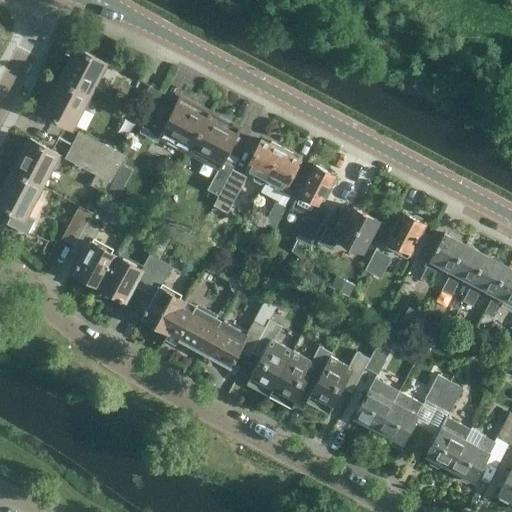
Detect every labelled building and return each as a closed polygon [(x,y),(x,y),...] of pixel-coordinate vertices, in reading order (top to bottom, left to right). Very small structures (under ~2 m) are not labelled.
[(76,47),(59,79),(88,95),(105,61),(76,47)] [(88,95),(59,79),(42,113),(71,127),(88,95)] [(148,85),(131,118),(143,124),(159,96),(162,92),(148,85)] [(143,124),(137,134),(154,144),(160,133),(192,150),(210,115),(178,98),(175,105),(159,96),(143,124)] [(231,169),(233,166),(223,160),(238,130),(210,115),(192,150),(219,164),(206,188),(218,194),(231,169)] [(71,144),(117,168),(124,155),(78,131),(71,144)] [(29,137),(12,171),(40,185),(58,152),(29,137)] [(260,139),(244,171),(243,172),(252,177),(252,178),(252,182),(259,185),(263,184),(265,180),(281,147),(270,141),(269,144),(262,140),(260,139)] [(71,144),(64,158),(110,182),(117,168),(71,144)] [(292,153),(281,147),(265,180),(275,185),(274,187),(274,189),(290,198),(297,184),(291,180),(301,161),(299,160),(290,155),(292,153)] [(297,194),(310,201),(304,212),(314,217),(335,176),(313,164),(297,194)] [(213,205),(227,212),(245,176),(231,169),(218,194),(213,205)] [(40,185),(12,171),(0,193),(0,206),(12,213),(6,223),(26,234),(34,219),(25,215),(40,185)] [(61,238),(73,245),(87,220),(92,212),(78,205),(61,238)] [(337,241),(364,255),(382,221),(351,205),(348,212),(342,209),(330,232),(325,229),(316,245),(331,253),(337,241)] [(385,244),(407,256),(424,223),(420,221),(420,218),(414,215),(410,216),(403,212),(400,218),(398,217),(390,233),(391,233),(385,244)] [(72,272),(98,286),(116,254),(91,241),(99,227),(87,220),(73,245),(70,251),(80,257),(72,272)] [(430,259),(451,270),(466,244),(444,232),(430,259)] [(451,270),(472,281),(486,255),(466,244),(451,270)] [(367,269),(381,276),(391,258),(376,250),(367,269)] [(133,285),(143,291),(160,260),(149,254),(141,268),(116,254),(98,286),(125,300),(133,285)] [(472,281),(494,293),(508,266),(486,255),(472,281)] [(140,317),(168,333),(186,301),(159,287),(171,266),(160,260),(143,291),(152,296),(140,317)] [(421,280),(430,285),(437,271),(428,266),(421,280)] [(511,267),(508,266),(494,293),(511,302),(511,267)] [(443,291),(452,296),(459,283),(450,278),(443,291)] [(189,297),(198,302),(207,285),(198,280),(189,297)] [(464,302),(474,307),(481,294),(471,288),(464,302)] [(251,352),(252,352),(268,321),(267,321),(276,306),(264,299),(246,333),(216,317),(199,349),(228,365),(236,351),(248,357),(251,352)] [(486,313),(495,318),(502,305),(493,300),(486,313)] [(179,338),(199,349),(216,317),(186,301),(168,333),(169,333),(164,341),(174,347),(179,338)] [(397,327),(411,334),(422,313),(408,306),(397,327)] [(248,377),(271,389),(289,355),(272,345),(280,328),(268,321),(252,352),(259,356),(248,377)] [(377,375),(388,353),(375,346),(368,361),(364,368),(377,375)] [(328,360),(330,356),(316,349),(308,365),(289,355),(271,389),(294,402),(305,382),(313,386),(328,360)] [(364,368),(368,361),(354,353),(345,369),(328,360),(309,394),(332,406),(343,387),(351,392),(364,368)] [(425,398),(437,405),(450,380),(438,374),(425,398)] [(354,417),(377,430),(393,400),(380,393),(385,383),(374,377),(364,395),(366,396),(354,417)] [(437,405),(449,411),(462,387),(450,380),(437,405)] [(412,421),(422,402),(412,397),(399,390),(393,400),(377,430),(401,442),(412,421)] [(495,441),(470,428),(449,468),(455,471),(456,477),(465,482),(471,479),(473,481),(484,459),(485,460),(497,466),(511,436),(511,413),(510,412),(495,441)] [(447,416),(437,434),(426,456),(428,457),(430,463),(438,467),(444,465),(449,468),(470,428),(457,421),(447,416)] [(498,494),(511,501),(511,463),(508,472),(509,473),(498,494)]
